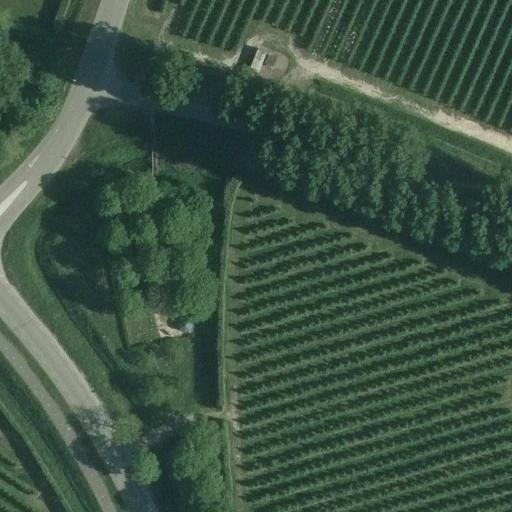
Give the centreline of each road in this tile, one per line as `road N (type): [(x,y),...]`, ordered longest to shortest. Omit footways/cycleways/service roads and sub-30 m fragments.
road 1 (unclassified): [(511,221),(86,76)]
road 2 (tertiary): [(139,511),(116,456),(46,349),(0,297)]
road 3 (unclassified): [(0,214),(66,128),(86,76)]
